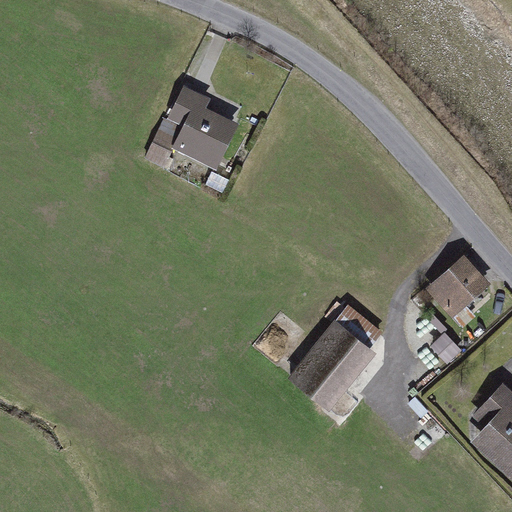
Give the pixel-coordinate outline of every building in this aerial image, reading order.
[(219,102),(188,87),(172,122),(167,120),(147,163),(173,175),(179,162),(185,165),(188,160),(216,173),(210,187),(229,196),(235,183),(224,178),(247,129),(213,113),(219,102)] [(497,293),(470,261),(431,294),(458,326),(497,293)] [(375,382),(366,376),(382,354),(375,349),(385,335),(348,308),(293,382),(328,407),(325,410),(342,424),(375,382)] [(447,363),(463,349),(446,331),(431,345),(447,363)] [(511,388),(509,385),(478,421),(490,431),(477,446),(511,475),(511,388)]
